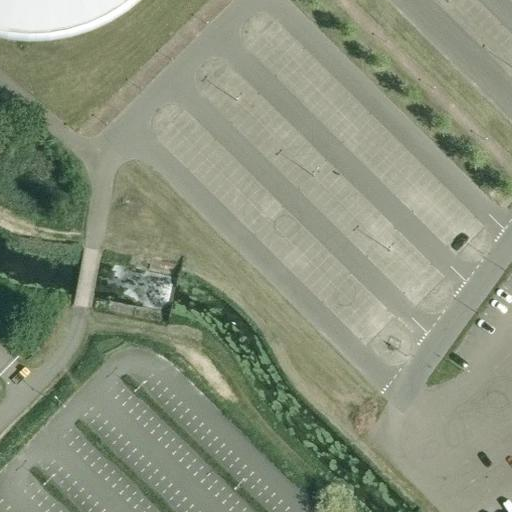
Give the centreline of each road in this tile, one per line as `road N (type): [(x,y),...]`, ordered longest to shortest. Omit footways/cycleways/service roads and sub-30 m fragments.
road 1 (unclassified): [(511,239),(400,396),(126,129),(108,142)]
road 2 (unclassified): [(108,142),(78,320),(56,365),(0,419)]
